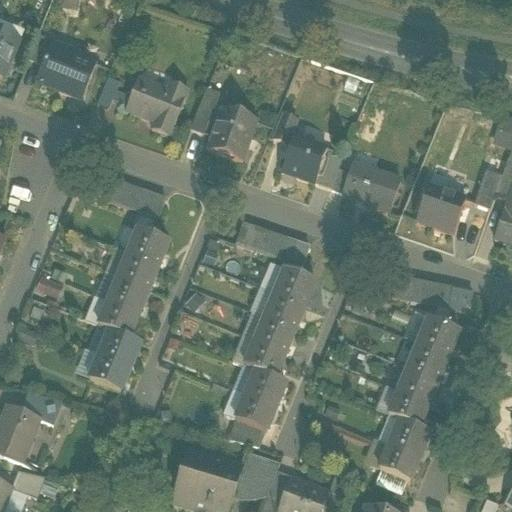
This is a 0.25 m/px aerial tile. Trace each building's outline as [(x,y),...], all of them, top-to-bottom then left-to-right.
[(64,0),(63,10),(74,12),(75,0),(64,0)] [(0,80),(3,82),(19,44),(0,36),(0,80)] [(27,66),(41,72),(50,52),(35,46),(27,66)] [(62,96),(80,104),(97,64),(80,57),(77,63),(50,52),(41,72),(37,83),(63,93),(62,96)] [(151,133),(169,140),(188,94),(170,86),(167,94),(138,82),(125,114),(146,123),(148,123),(154,126),(151,133)] [(98,104),(110,109),(118,90),(105,85),(98,104)] [(189,133),(203,138),(219,97),(206,92),(189,133)] [(207,154),(241,166),(256,124),(222,112),(207,154)] [(273,144),(286,150),(296,123),(284,118),(273,144)] [(296,181),(315,188),(325,158),(326,154),(293,142),(282,175),(296,180),(296,181)] [(491,157),(486,174),(502,180),(508,163),(491,157)] [(315,188),(330,193),(341,163),(325,158),(315,188)] [(511,164),(508,163),(502,180),(495,199),(507,204),(511,190),(511,164)] [(365,210),(388,218),(400,185),(352,168),(349,176),(342,198),(366,206),(365,210)] [(331,194),(342,198),(349,176),(338,173),(331,194)] [(495,199),(502,180),(486,174),(474,208),(490,214),(495,199)] [(91,199),(102,203),(110,182),(98,178),(91,199)] [(120,186),(110,182),(102,203),(113,207),(120,186)] [(131,190),(120,186),(113,207),(124,211),(131,190)] [(142,194),(131,190),(124,211),(135,214),(142,194)] [(494,243),(511,249),(511,190),(507,204),(494,243)] [(416,226),(453,239),(465,205),(427,192),(416,226)] [(153,198),(142,194),(135,214),(146,218),(153,198)] [(165,202),(153,198),(146,218),(158,222),(165,202)] [(235,248),(246,252),(253,231),(242,227),(235,248)] [(264,235),(253,231),(246,252),(257,256),(264,235)] [(137,233),(127,258),(158,270),(168,246),(137,233)] [(275,239),(264,235),(257,256),(268,259),(275,239)] [(286,243),(275,239),(268,259),(279,263),(286,243)] [(297,246),(286,243),(279,263),(290,267),(297,246)] [(309,250),(297,246),(290,267),(301,271),(309,250)] [(127,258),(118,282),(148,294),(158,270),(127,258)] [(284,274),(274,298),(304,311),(315,286),(284,274)] [(378,299),(390,301),(395,280),(382,278),(378,299)] [(406,283),(395,280),(390,301),(402,303),(406,283)] [(42,281),(36,294),(57,302),(63,289),(42,281)] [(118,282),(108,306),(138,318),(148,294),(118,282)] [(417,285),(406,283),(402,303),(413,306),(417,285)] [(429,287),(417,285),(413,306),(425,308),(429,287)] [(440,289),(429,287),(425,308),(436,310),(440,289)] [(452,292),(440,289),(436,310),(448,313),(452,292)] [(294,335),(304,311),(274,298),(264,322),(294,335)] [(98,331),(109,335),(128,343),(138,318),(108,306),(98,331)] [(284,359),(294,335),(264,322),(254,346),(284,359)] [(428,324),(418,348),(448,361),(458,336),(428,324)] [(109,335),(99,360),(129,372),(140,348),(128,343),(109,335)] [(274,383),(284,359),(254,346),(244,371),(255,375),(274,383)] [(418,348),(408,372),(438,385),(448,361),(418,348)] [(119,397),(129,372),(99,360),(89,385),(119,397)] [(408,372),(398,396),(428,409),(438,385),(408,372)] [(285,388),(274,383),(255,375),(245,400),(275,413),(285,388)] [(40,424),(47,427),(58,404),(23,396),(15,414),(40,424)] [(388,421),(399,425),(418,433),(428,409),(398,396),(388,421)] [(265,437),(275,413),(245,400),(235,425),(265,437)] [(0,428),(0,460),(21,469),(40,424),(15,414),(7,411),(0,428)] [(399,425),(389,450),(419,463),(429,438),(418,433),(399,425)] [(409,487),(419,463),(389,450),(378,475),(409,487)] [(187,456),(177,490),(182,492),(193,458),(187,456)] [(235,492),(265,502),(266,500),(276,477),(279,468),(244,457),(239,473),(241,473),(235,492)] [(172,507),(186,511),(228,511),(235,492),(241,473),(239,473),(193,458),(182,492),(177,490),(172,507)] [(12,495),(36,504),(44,483),(18,477),(11,493),(13,493),(12,495)] [(276,477),(266,500),(281,506),(290,482),(276,477)] [(322,511),(328,497),(290,482),(281,506),(278,511),(322,511)] [(0,511),(5,511),(12,495),(13,493),(11,493),(0,488),(0,511)] [(278,511),(281,506),(266,500),(265,502),(261,511),(278,511)]
